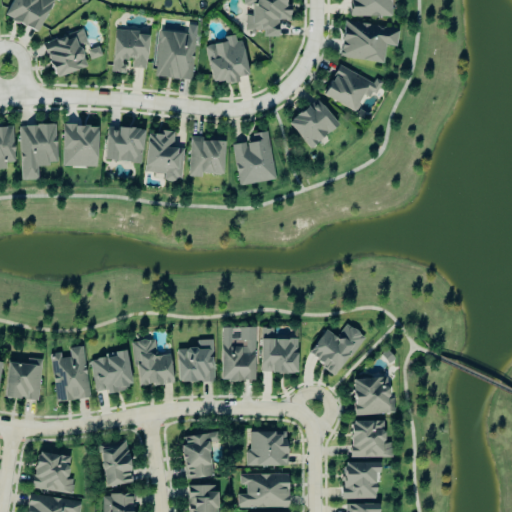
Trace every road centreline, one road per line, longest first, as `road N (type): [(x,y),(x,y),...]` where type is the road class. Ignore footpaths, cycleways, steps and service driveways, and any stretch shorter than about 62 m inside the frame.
road 1 (residential): [(0,101),(84,97),(253,108),(285,91),(308,62),(317,0)]
road 2 (residential): [(0,423),(63,428),(199,408),(315,409)]
